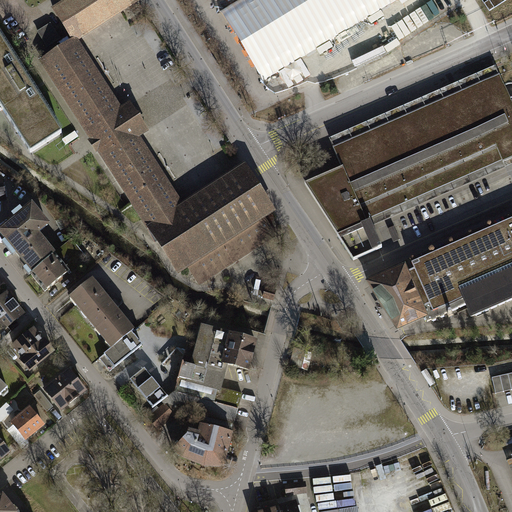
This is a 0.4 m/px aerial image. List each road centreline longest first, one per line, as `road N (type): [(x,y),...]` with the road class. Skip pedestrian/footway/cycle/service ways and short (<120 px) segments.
road 1 (residential): [(252,150),(511,33)]
road 2 (residential): [(238,491),(288,303),(330,268)]
road 3 (residential): [(511,205),(341,283)]
road 4 (tertiary): [(341,283),(442,437)]
road 5 (tertiary): [(156,0),(252,150)]
road 6 (residential): [(106,391),(176,479),(238,491)]
road 7 (residential): [(0,258),(106,391)]
road 8 (tertiary): [(252,150),(330,268)]
road 9 (residential): [(0,477),(106,391)]
